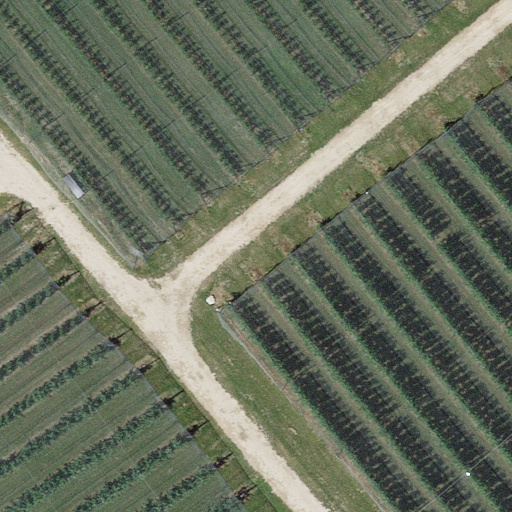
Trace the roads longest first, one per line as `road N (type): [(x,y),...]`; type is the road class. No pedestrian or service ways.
road 1 (track): [(157,327),(214,248),(511,6)]
road 2 (track): [(0,144),(308,511)]
